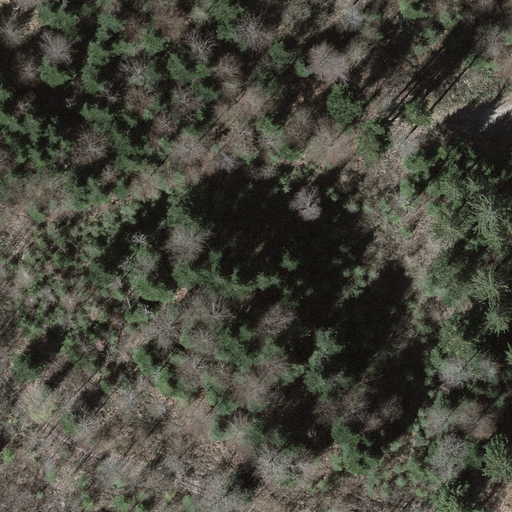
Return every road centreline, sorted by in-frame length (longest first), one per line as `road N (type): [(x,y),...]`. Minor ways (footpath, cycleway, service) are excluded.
road 1 (track): [(0,156),(277,102),(511,89)]
road 2 (track): [(238,511),(114,465),(0,360)]
